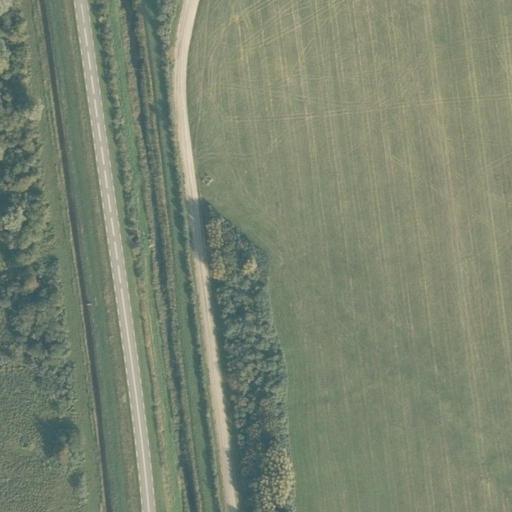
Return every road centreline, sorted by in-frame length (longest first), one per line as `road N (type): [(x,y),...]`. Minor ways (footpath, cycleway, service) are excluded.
road 1 (primary): [(146,511),(75,0)]
road 2 (track): [(237,511),(182,66),(193,0)]
